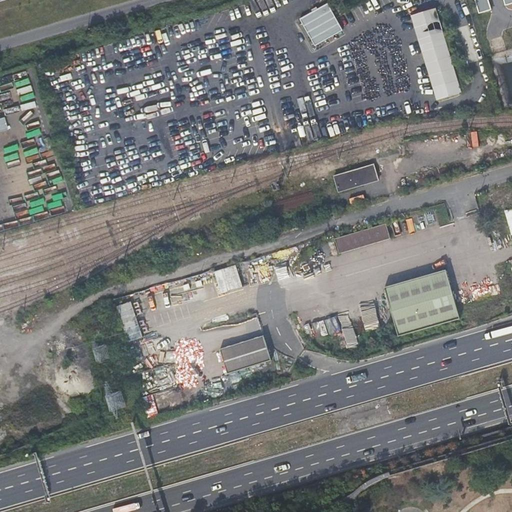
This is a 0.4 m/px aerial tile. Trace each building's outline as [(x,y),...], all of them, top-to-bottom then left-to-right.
[(473,0),(478,14),(490,10),(487,0),(473,0)] [(327,4),(300,19),(315,46),(342,30),(327,4)] [(436,8),(410,16),(434,101),(460,94),(436,8)] [(375,163),(334,175),(339,191),(379,179),(375,163)] [(511,233),(511,205),(506,185),(484,192),(486,200),(482,201),(490,230),(494,228),(497,238),(511,233)] [(350,205),(365,201),(363,195),(349,199),(350,205)] [(337,253),(388,239),(384,225),(333,239),(337,253)] [(213,272),(220,294),(243,288),(236,265),(213,272)] [(382,289),(397,336),(460,319),(446,270),(382,289)] [(120,340),(130,340),(130,305),(120,305),(120,340)] [(312,323),(315,338),(340,332),(336,317),(312,323)] [(262,339),(251,340),(218,350),(225,373),(268,360),(262,339)]
